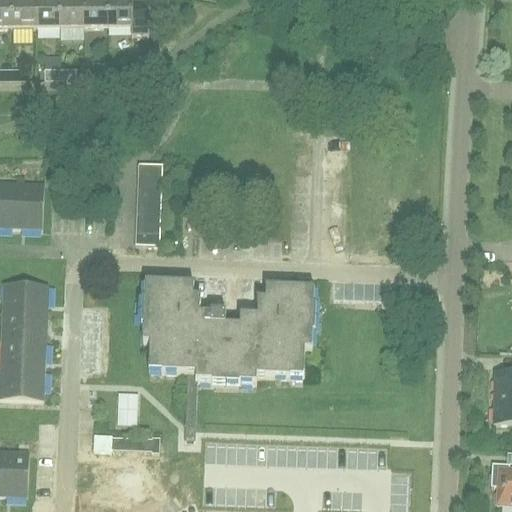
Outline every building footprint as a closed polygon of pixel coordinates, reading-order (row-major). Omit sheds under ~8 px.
[(0,0),(0,32),(11,32),(11,0),(0,0)] [(36,32),(35,0),(11,0),(11,32),(36,32)] [(59,32),(59,0),(35,0),(36,32),(59,32)] [(84,32),(83,0),(59,0),(59,32),(84,32)] [(107,32),(107,0),(83,0),(84,32),(107,32)] [(148,12),(132,12),(131,0),(107,0),(107,32),(132,32),(132,42),(148,42),(148,12)] [(293,75),(294,43),(249,42),(248,73),(247,103),(245,133),(244,162),(243,186),(289,188),(289,164),(291,134),(292,104),(293,75)] [(92,79),(94,79),(95,86),(108,81),(108,79),(108,67),(92,67),(92,79)] [(0,85),(12,86),(12,74),(0,73),(0,85)] [(60,85),(59,73),(44,74),(44,85),(60,85)] [(76,73),(59,73),(60,85),(76,85),(76,73)] [(28,74),(12,74),(12,86),(28,86),(28,74)] [(410,109),(411,78),(366,77),(365,108),(364,138),(362,167),(361,199),(406,200),(408,169),(409,139),(410,109)] [(163,169),(138,168),(135,250),(159,251),(163,169)] [(0,232),(13,233),(15,189),(0,188),(0,232)] [(44,190),(15,189),(13,233),(42,234),(44,190)] [(377,252),(379,207),(348,206),(318,205),(287,204),(285,249),(316,250),(346,251),(377,252)] [(145,288),(143,348),(150,349),(149,375),(150,375),(150,369),(162,370),(161,378),(187,379),(187,386),(256,389),(256,382),(291,383),(291,375),(302,375),(302,381),(304,381),(305,355),(312,355),(314,294),(266,292),(265,304),(257,304),(257,321),(225,320),(225,319),(211,319),(211,320),(200,319),(200,302),(193,302),(193,290),(145,288)] [(4,289),(3,318),(47,319),(48,290),(4,289)] [(46,348),(47,319),(3,318),(2,346),(46,348)] [(45,377),(46,348),(2,346),(0,375),(45,377)] [(0,404),(44,406),(45,377),(0,375),(0,385),(0,404)] [(511,376),(495,376),(494,429),(511,429),(511,376)] [(118,397),(117,429),(137,430),(138,398),(118,397)] [(112,442),(112,441),(93,440),(93,455),(111,456),(111,454),(112,442)] [(159,458),(160,442),(152,442),(152,443),(151,456),(151,457),(159,458)] [(29,457),(0,456),(0,500),(27,501),(29,457)] [(511,476),(510,476),(510,469),(492,468),(491,491),(498,491),(497,510),(511,510),(511,476)]
